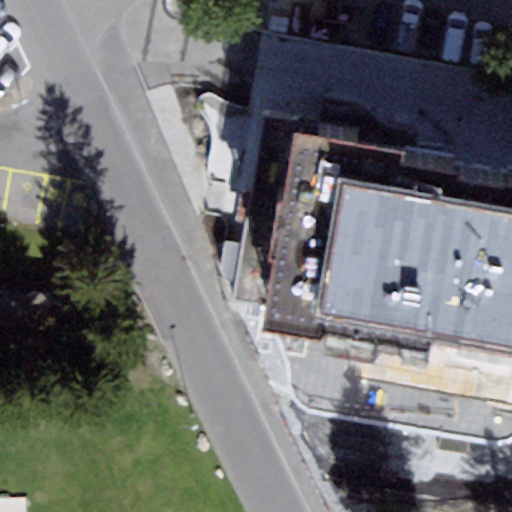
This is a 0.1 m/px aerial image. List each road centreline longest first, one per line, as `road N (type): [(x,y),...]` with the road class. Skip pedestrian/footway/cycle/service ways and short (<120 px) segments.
road 1 (residential): [(277,511),(98,146)]
road 2 (residential): [(98,146),(40,0)]
